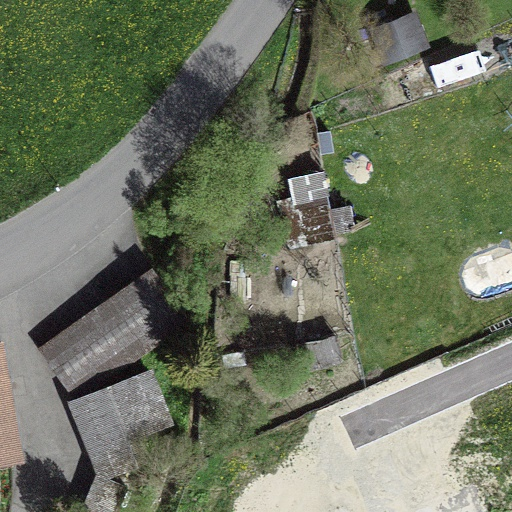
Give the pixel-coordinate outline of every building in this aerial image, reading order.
[(367,37),(377,61),(412,47),(403,23),(367,37)] [(39,347),(76,398),(189,318),(151,267),(39,347)] [(76,400),(105,471),(141,457),(131,433),(167,419),(148,371),(76,400)] [(0,453),(13,452),(0,378),(0,453)] [(96,475),(81,511),(115,511),(124,489),(96,475)] [(405,511),(489,511),(477,481),(405,511)]
